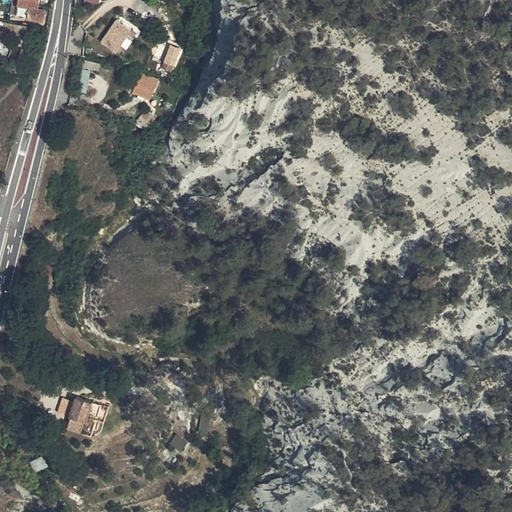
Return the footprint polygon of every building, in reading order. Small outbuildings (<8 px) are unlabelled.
[(40,11),(40,0),(14,0),(15,9),(25,10),(25,21),(42,23),(43,11),(40,11)] [(41,29),(42,23),(25,21),(25,10),(15,9),(14,17),(14,27),(41,29)] [(116,19),(100,42),(116,54),(118,52),(120,54),(123,50),(125,51),(127,49),(121,46),(127,38),(132,41),(134,38),(137,34),(116,19)] [(165,65),(174,68),(179,54),(170,51),(165,65)] [(80,69),(96,73),(98,66),(82,62),(80,69)] [(131,98),(143,101),(145,95),(150,96),(154,81),(140,77),(135,91),(131,98)] [(152,115),(146,111),(141,124),(144,127),(152,115)] [(76,399),(72,414),(69,425),(79,428),(82,417),(88,418),(90,419),(91,413),(99,415),(102,402),(78,394),(76,399)] [(61,410),(72,414),(76,399),(65,396),(61,410)] [(163,431),(169,435),(177,420),(170,416),(163,431)] [(82,417),(79,428),(84,430),(88,418),(82,417)] [(132,439),(141,446),(146,439),(137,431),(132,439)] [(170,444),(181,451),(187,442),(177,435),(170,444)] [(35,473),(48,466),(42,456),(29,463),(35,473)]
